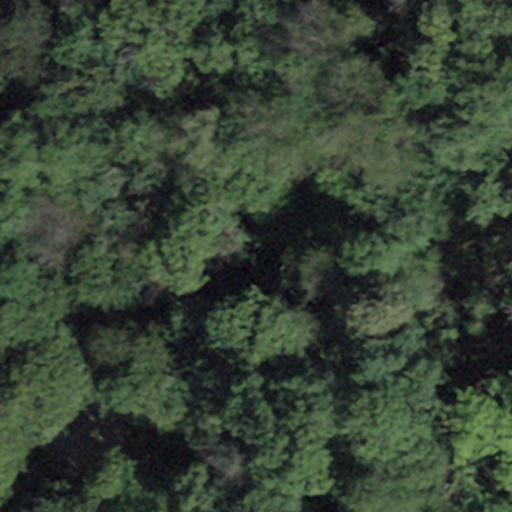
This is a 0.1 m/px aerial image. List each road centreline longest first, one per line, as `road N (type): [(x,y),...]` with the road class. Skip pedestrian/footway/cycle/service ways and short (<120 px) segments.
road 1 (track): [(95,465),(122,453),(124,422),(106,388),(0,262)]
road 2 (track): [(0,387),(95,465)]
